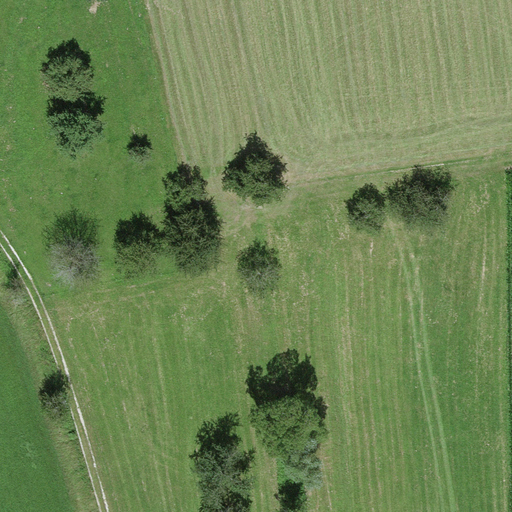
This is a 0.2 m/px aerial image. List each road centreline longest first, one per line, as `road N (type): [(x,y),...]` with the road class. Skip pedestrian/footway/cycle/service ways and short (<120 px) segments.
road 1 (track): [(26,0),(6,145),(14,265),(100,233),(511,165)]
road 2 (track): [(0,244),(45,340),(99,511)]
